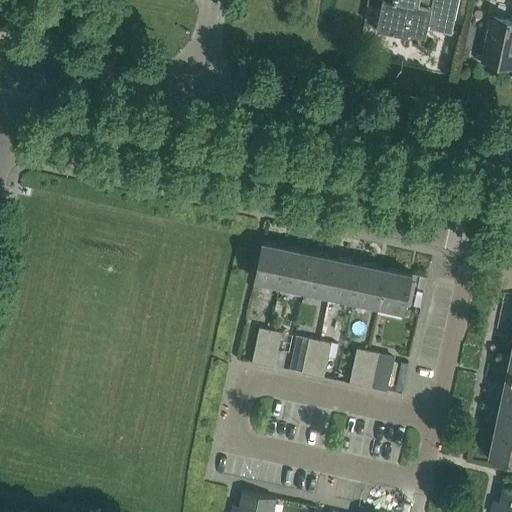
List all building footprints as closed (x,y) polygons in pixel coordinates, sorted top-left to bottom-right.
[(426,35),(427,28),(452,33),(458,0),(392,0),(390,0),(382,0),(376,28),(408,35),(408,31),(426,35)] [(511,15),(511,20),(491,16),(482,60),(511,66),(511,15)] [(279,284),(287,247),(262,241),(254,278),(279,284)] [(287,247),(279,284),(304,289),(312,252),(287,247)] [(312,252),(304,289),(329,294),(337,257),(312,252)] [(337,257),(329,294),(354,299),(362,262),(337,257)] [(362,262),(354,299),(379,305),(386,267),(362,262)] [(386,267),(379,305),(404,310),(412,273),(386,267)] [(269,334),(258,331),(251,361),(262,364),(269,334)] [(280,336),(269,334),(262,364),(274,366),(280,336)] [(301,372),(312,374),(319,344),(307,342),(301,372)] [(329,347),(319,344),(312,374),(323,376),(329,347)] [(360,384),(367,354),(355,352),(349,382),(360,384)] [(378,357),(367,354),(360,384),(371,387),(378,357)] [(394,358),(378,354),(378,357),(371,387),(387,390),(394,358)] [(511,382),(505,381),(500,406),(511,408),(511,382)] [(511,408),(500,406),(495,431),(511,434),(511,408)] [(511,434),(495,431),(489,456),(511,461),(511,434)] [(511,511),(511,488),(502,486),(498,505),(492,504),(490,511),(511,511)] [(271,511),(275,497),(242,490),(238,510),(231,509),(230,511),(271,511)]
